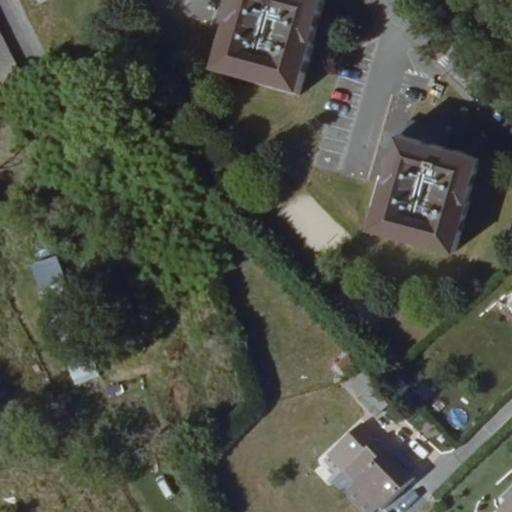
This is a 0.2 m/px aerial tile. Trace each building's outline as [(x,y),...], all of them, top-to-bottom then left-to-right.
[(236,16),(222,68),(307,91),(322,40),(319,39),(329,0),(243,0),(239,17),(236,16)] [(0,88),(19,80),(0,37),(0,88)] [(390,176),(385,175),(373,225),(459,248),(472,197),(468,196),(479,152),(449,143),(453,128),(411,117),(407,133),(400,131),(390,176)] [(67,305),(63,283),(42,286),(46,308),(67,305)] [(93,358),(70,364),(75,383),(99,376),(93,358)] [(355,398),(373,382),(361,368),(343,384),(355,398)] [(403,478),(407,474),(377,442),(373,446),(403,478)] [(384,508),(414,481),(407,474),(403,478),(373,446),(347,470),(384,508)] [(511,511),(511,498),(501,508),(504,511),(511,511)]
